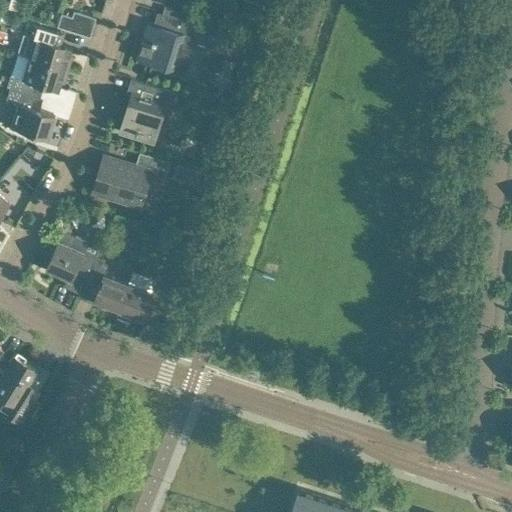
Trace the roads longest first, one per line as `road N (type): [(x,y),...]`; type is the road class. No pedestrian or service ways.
road 1 (residential): [(0,290),(85,125),(124,0)]
road 2 (residential): [(472,469),(194,379)]
road 3 (residential): [(489,235),(472,469)]
road 4 (residential): [(20,511),(95,349)]
road 5 (residential): [(511,78),(489,235)]
